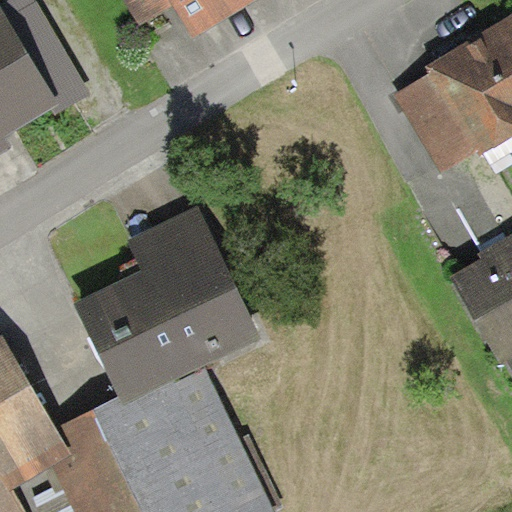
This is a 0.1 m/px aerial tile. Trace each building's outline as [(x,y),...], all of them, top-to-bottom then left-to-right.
[(30,0),(8,0),(0,5),(61,107),(56,111),(59,115),(89,96),(30,0)] [(123,0),(140,27),(173,6),(193,38),(255,0),(123,0)] [(0,157),(11,151),(5,141),(56,111),(61,107),(0,5),(0,157)] [(442,175),(480,152),(484,158),(511,140),(511,21),(452,58),(430,71),(434,77),(397,100),(442,175)] [(123,396),(127,405),(204,368),(262,339),(199,215),(136,247),(147,269),(75,305),(123,396)] [(511,238),(482,257),(485,261),(454,280),(511,376),(511,238)] [(0,511),(23,511),(11,490),(55,466),(72,455),(4,338),(0,340),(0,511)] [(274,511),(204,368),(127,405),(123,396),(66,425),(78,451),(72,455),(55,466),(77,511),(274,511)]
